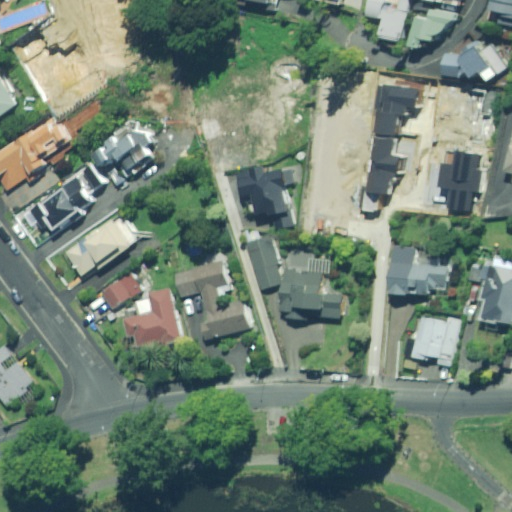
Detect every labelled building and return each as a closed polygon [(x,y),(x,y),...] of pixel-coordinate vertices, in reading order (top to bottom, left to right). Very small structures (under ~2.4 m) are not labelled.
[(242,0),(242,3),(275,8),(275,0),(242,0)] [(411,0),(399,0),(400,0),(399,0),(370,0),(367,17),(385,20),(382,36),(404,40),(411,0)] [(511,0),(491,0),(489,11),(511,15),(511,0)] [(455,15),(431,11),(429,20),(416,18),(412,48),(424,49),(425,40),(435,42),(436,35),(442,36),(455,20),(455,15)] [(438,88),(449,89),(465,91),(465,87),(475,80),(484,73),(491,82),(509,69),(488,41),(465,58),(442,55),(438,88)] [(0,119),(19,106),(0,79),(0,119)] [(257,126),(277,118),(268,94),(245,103),(241,91),(217,101),(221,111),(193,122),(203,147),(233,136),(237,147),(239,146),(248,163),(228,174),(237,191),(278,170),(261,137),(257,126)] [(0,180),(7,192),(46,167),(60,158),(68,153),(77,148),(63,126),(57,130),(53,124),(36,135),(34,132),(0,153),(0,180)] [(119,164),(127,175),(153,157),(145,146),(153,140),(147,132),(129,130),(117,139),(92,156),(102,172),(117,161),(119,164)] [(474,138),(432,135),(427,190),(469,194),(474,138)] [(356,156),(336,154),(334,190),(308,188),(306,215),(352,218),(356,156)] [(99,188),(88,170),(63,187),(65,190),(33,211),(39,222),(44,218),(55,233),(74,221),(75,223),(87,215),(83,210),(93,203),(88,196),(99,188)] [(381,183),(369,182),(367,199),(378,201),(381,183)] [(481,196),(461,195),(460,215),(480,217),(481,196)] [(133,248),(130,244),(124,236),(128,232),(116,217),(112,221),(67,257),(85,279),(119,252),(123,256),(133,248)] [(258,242),(255,231),(242,235),(259,292),(282,286),(268,239),(258,242)] [(415,249),(394,248),(391,294),(430,297),(431,291),(447,292),(450,263),(424,260),(424,266),(414,265),(415,249)] [(181,299),(202,294),(207,314),(201,316),(208,341),(250,330),(243,301),(223,306),(218,289),(229,286),(223,263),(175,275),(181,299)] [(493,278),(488,277),(484,296),(489,297),(484,318),(511,324),(511,273),(495,269),(493,278)] [(321,273),(284,271),(281,320),(313,322),(341,323),(343,296),(320,295),(321,273)] [(140,293),(130,277),(101,295),(112,311),(140,293)] [(183,342),(169,290),(148,296),(153,313),(125,321),(129,339),(136,338),(139,350),(164,343),(165,347),(183,342)] [(419,319),(412,356),(408,355),(405,369),(413,371),(415,359),(427,361),(428,357),(439,359),(438,366),(452,368),(461,322),(448,319),(447,324),(423,320),(419,319)] [(30,382),(5,347),(0,350),(0,396),(7,407),(24,394),(20,389),(30,382)]
